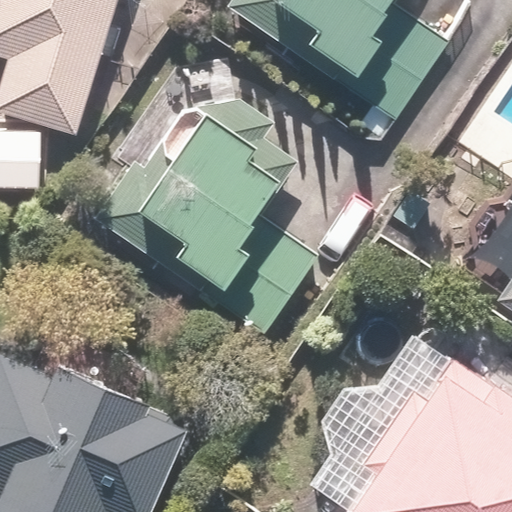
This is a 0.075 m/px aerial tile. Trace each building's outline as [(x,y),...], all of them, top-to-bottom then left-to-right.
[(84,134),(125,0),(0,0),(0,49),(18,55),(1,108),(84,134)] [(237,0),(237,1),(395,121),(460,36),(412,0),(237,0)] [(300,172),(199,94),(106,213),(266,338),(331,253),(273,207),(300,172)] [(511,511),(511,386),(456,349),(351,504),(363,511),(511,511)] [(0,501),(5,504),(1,511),(157,511),(193,420),(156,406),(163,387),(73,352),(66,371),(9,350),(0,373),(0,501)]
